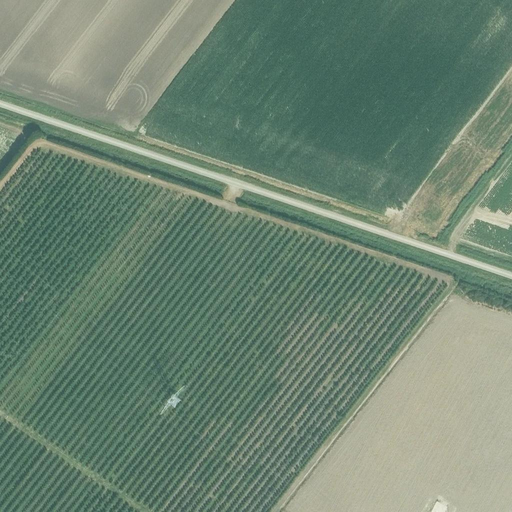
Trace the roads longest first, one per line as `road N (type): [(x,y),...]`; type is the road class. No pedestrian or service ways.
road 1 (unclassified): [(511,282),(0,102)]
road 2 (track): [(0,415),(141,511)]
